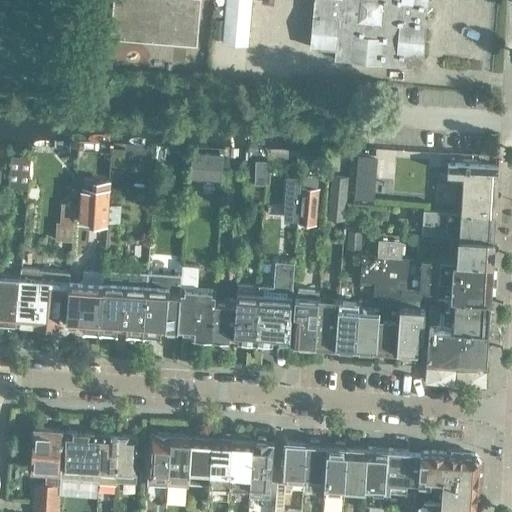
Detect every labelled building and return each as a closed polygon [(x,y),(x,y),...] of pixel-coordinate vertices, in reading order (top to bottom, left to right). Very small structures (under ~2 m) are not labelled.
[(195,40),(196,28),(198,0),(115,0),(113,33),(195,40)] [(248,41),(251,0),(227,0),(224,39),(248,41)] [(423,57),(427,0),(314,0),(310,46),(336,49),(335,58),(411,65),(412,56),(423,57)] [(112,153),(111,164),(124,165),(125,148),(112,147),(112,153)] [(190,176),(221,178),(223,154),(192,152),(190,176)] [(12,154),(9,185),(27,186),(30,155),(12,154)] [(354,199),(373,200),(377,156),(357,154),(354,199)] [(266,183),(267,160),(256,160),(255,183),(266,183)] [(425,209),(424,212),(495,216),(499,165),(448,162),(448,173),(464,174),(461,211),(425,209)] [(331,174),(327,218),(345,220),(349,175),(331,174)] [(285,207),(298,208),(300,177),(287,176),(285,207)] [(305,176),(304,185),(317,186),(318,176),(305,176)] [(82,185),(80,225),(109,226),(111,186),(82,185)] [(301,224),(318,224),(320,186),(303,185),(301,224)] [(60,233),(74,234),(75,211),(61,211),(60,233)] [(492,261),(495,216),(424,212),(422,232),(459,235),(457,259),(492,261)] [(0,321),(16,323),(19,280),(6,279),(6,273),(7,273),(8,259),(13,260),(15,228),(4,228),(0,279),(0,278),(0,321)] [(345,250),(359,251),(360,231),(346,230),(345,250)] [(403,240),(378,238),(377,254),(401,256),(403,240)] [(490,297),(492,261),(457,259),(456,260),(401,256),(377,254),(362,253),(360,280),(374,281),(373,294),(379,294),(396,295),(400,296),(401,289),(440,292),(440,294),(490,297)] [(212,337),(215,297),(215,290),(198,289),(200,266),(183,264),(181,286),(178,330),(195,332),(194,336),(197,336),(199,338),(210,339),(212,337)] [(37,324),(41,268),(20,267),(19,280),(16,323),(37,324)] [(57,326),(60,292),(68,292),(69,270),(41,268),(37,324),(57,326)] [(258,299),(255,340),(258,340),(260,342),(267,343),(269,341),(272,341),(273,337),(289,338),(294,271),(276,270),(275,286),(259,284),(259,286),(258,299)] [(100,329),(104,280),(81,279),(80,291),(81,291),(79,317),(78,325),(83,325),(83,327),(86,328),(88,330),(95,331),(97,328),(100,329)] [(123,328),(125,290),(124,290),(124,281),(104,280),(100,329),(103,329),(105,331),(111,332),(114,330),(117,330),(117,328),(123,328)] [(255,340),(258,299),(259,286),(237,284),(236,298),(233,338),(243,339),(243,341),(251,342),(251,340),(255,340)] [(178,332),(178,330),(181,286),(169,286),(169,293),(147,292),(144,332),(146,332),(148,334),(155,335),(157,333),(161,333),(161,331),(178,332)] [(315,346),(317,312),(319,312),(320,300),(320,290),(298,288),(297,296),(295,296),(294,311),(296,311),(295,332),(294,344),(315,346)] [(144,332),(147,292),(125,290),(123,328),(127,328),(127,330),(130,331),(132,333),(139,334),(141,331),(144,332)] [(397,352),(400,301),(396,301),(396,295),(379,294),(378,308),(379,308),(376,350),(397,352)] [(486,354),(490,297),(440,294),(438,304),(431,303),(429,323),(426,366),(474,369),(480,365),(481,358),(482,358),(486,354)] [(400,300),(400,301),(397,352),(418,353),(420,319),(418,319),(419,301),(416,296),(404,296),(400,300)] [(233,338),(236,298),(215,297),(212,337),(216,337),(216,339),(224,340),(224,338),(233,338)] [(336,347),(339,301),(320,300),(319,312),(317,312),(315,346),(336,347)] [(356,349),(359,307),(359,303),(339,301),(336,347),(356,349)] [(379,308),(378,308),(375,308),(359,307),(356,349),(376,350),(379,308)] [(59,475),(62,429),(35,427),(35,429),(33,431),(32,438),(34,441),(32,467),(46,468),(46,476),(48,476),(59,476),(59,475)] [(79,478),(82,431),(62,429),(59,475),(61,475),(60,476),(79,478)] [(98,479),(100,432),(82,431),(79,478),(98,479)] [(168,484),(171,432),(151,431),(147,483),(168,484)] [(116,482),(116,480),(119,433),(100,432),(98,479),(97,481),(116,482)] [(188,486),(188,483),(192,434),(171,432),(168,484),(188,486)] [(230,470),(233,436),(227,436),(225,433),(216,432),(213,435),(212,435),(210,468),(230,470)] [(138,435),(119,433),(116,480),(135,481),(136,472),(137,448),(138,435)] [(210,468),(212,435),(192,434),(188,483),(209,484),(210,468)] [(250,479),(253,438),(251,438),(250,434),(240,434),(238,437),(233,436),(230,470),(230,483),(250,484),(250,479)] [(274,439),(253,438),(250,479),(271,480),(272,459),(274,439)] [(304,484),(306,442),(286,440),(284,460),(283,481),(278,481),(278,490),(292,491),(293,487),(303,488),(304,484)] [(345,478),(347,444),(346,444),(345,441),(336,440),(334,443),(327,443),(324,485),(323,496),(343,497),(344,485),(345,478)] [(324,485),(327,443),(306,442),(304,484),(324,485)] [(365,487),(368,446),(347,444),(345,478),(344,485),(365,487)] [(385,488),(388,447),(368,446),(365,487),(385,488)] [(420,449),(388,447),(385,488),(417,490),(418,480),(420,449)] [(420,449),(418,480),(429,481),(429,471),(443,472),(445,451),(420,449)] [(477,485),(479,458),(479,457),(475,453),(451,452),(445,451),(443,472),(429,471),(429,481),(443,482),(477,485)] [(59,511),(60,476),(59,476),(48,476),(48,483),(36,483),(34,511),(59,511)] [(441,502),(476,504),(477,485),(443,482),(441,502)] [(384,509),(385,496),(375,496),(375,508),(384,509)] [(300,511),(301,500),(293,500),(292,511),(300,511)] [(475,511),(476,504),(441,502),(424,501),(423,511),(475,511)]
